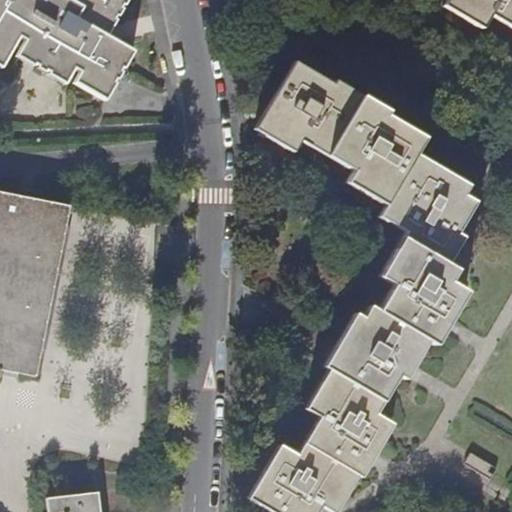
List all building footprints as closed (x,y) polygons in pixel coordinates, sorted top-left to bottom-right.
[(0,0),(0,60),(14,35),(22,39),(16,50),(33,60),(32,63),(37,66),(35,70),(40,72),(42,68),(47,71),(49,68),(66,77),(72,67),(80,72),(74,82),(97,95),(106,80),(111,83),(114,77),(119,79),(121,75),(117,73),(120,69),(115,66),(124,49),(105,38),(97,33),(107,16),(110,18),(113,13),(118,16),(121,10),(117,8),(119,3),(115,1),(116,0),(44,0),(42,3),(39,1),(35,8),(21,0),(0,0)] [(511,0),(445,0),(443,3),(456,10),(453,16),(479,31),(490,12),(511,24),(511,0)] [(440,9),(453,16),(456,10),(443,3),(440,9)] [(107,16),(97,33),(105,38),(115,20),(110,18),(107,16)] [(115,66),(120,69),(122,70),(132,53),(124,49),(115,66)] [(33,60),(16,50),(13,56),(30,66),(32,63),(33,60)] [(250,123),(245,132),(295,163),(303,149),(329,166),(341,174),(335,185),(374,209),(369,218),(393,233),(389,241),(385,248),(383,251),(368,276),(381,285),(374,297),(366,292),(358,307),(350,303),(330,335),(322,348),(313,363),(310,368),(318,374),(295,412),(308,419),(292,445),(276,434),(235,501),(253,511),(293,511),(298,504),(311,511),(324,511),(337,491),(332,488),(340,476),(347,480),(354,469),(345,463),(354,448),(364,454),(368,449),(381,427),(366,418),(374,406),(367,402),(378,385),(383,388),(390,376),(397,365),(404,369),(409,361),(412,355),(408,353),(414,342),(426,349),(434,335),(423,328),(430,316),(441,322),(445,315),(458,295),(440,284),(446,274),(430,264),(441,247),(447,251),(454,241),(447,237),(465,207),(453,199),(467,176),(425,150),(433,136),(394,112),(397,108),(331,69),(328,74),(293,52),(250,123)] [(49,68),(47,71),(46,75),(62,84),(66,77),(49,68)] [(106,100),(115,85),(111,83),(106,80),(97,95),(106,100)] [(63,208),(0,196),(0,373),(29,375),(63,208)] [(94,511),(92,494),(41,502),(42,511),(94,511)]
